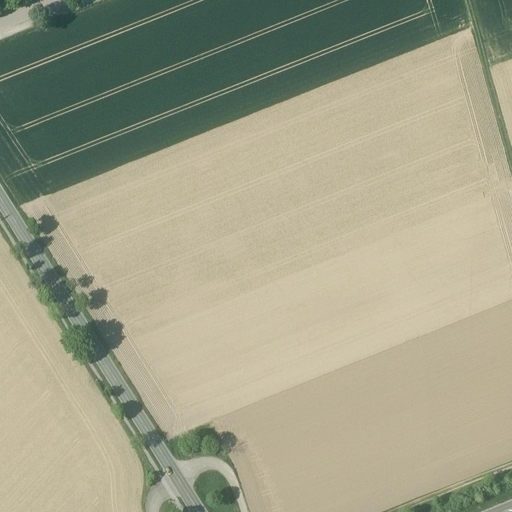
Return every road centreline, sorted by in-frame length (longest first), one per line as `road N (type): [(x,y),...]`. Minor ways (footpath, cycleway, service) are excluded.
road 1 (secondary): [(198,511),(0,200)]
road 2 (track): [(465,0),(511,165)]
road 3 (track): [(151,511),(165,483),(209,464),(229,475),(243,511)]
road 4 (track): [(392,511),(511,464)]
